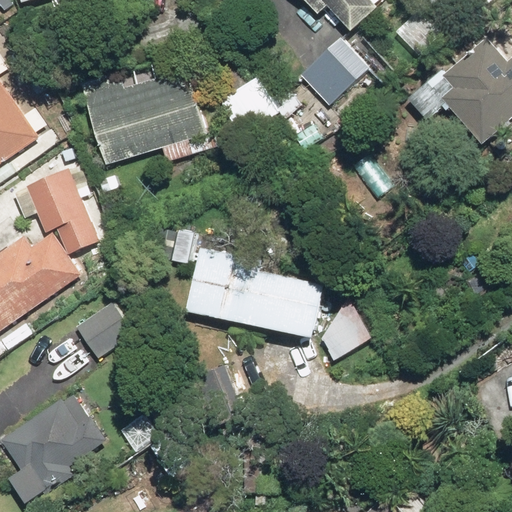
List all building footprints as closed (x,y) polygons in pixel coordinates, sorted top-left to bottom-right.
[(0,0),(0,18),(16,5),(14,0),(0,0)] [(315,0),(327,12),(336,4),(360,31),(393,0),(315,0)] [(442,0),(469,27),(496,0),(442,0)] [(419,14),(399,32),(420,56),(440,37),(419,14)] [(440,84),(493,142),(511,125),(511,54),(495,35),(440,84)] [(345,37),(306,74),(335,105),(375,68),(345,37)] [(173,160),(241,140),(284,113),(261,77),(226,98),(236,128),(215,135),(195,67),(144,82),(139,66),(88,81),(113,164),(169,147),(173,160)] [(0,167),(46,136),(0,70),(0,167)] [(298,93),(281,105),(291,118),(308,105),(298,93)] [(311,104),(296,116),(308,133),(324,121),(311,104)] [(295,196),(268,213),(287,242),(313,224),(295,196)] [(0,335),(89,274),(44,210),(19,227),(26,236),(0,253),(0,335)] [(206,246),(194,309),(324,333),(334,280),(268,268),(270,258),(206,246)] [(340,359),(379,335),(354,295),(328,339),(340,359)] [(118,300),(81,326),(104,358),(140,333),(118,300)] [(231,363),(195,377),(211,419),(247,405),(231,363)] [(15,476),(35,505),(84,472),(79,465),(115,440),(80,389),(6,439),(27,469),(15,476)] [(372,511),(416,511),(396,490),(372,511)]
